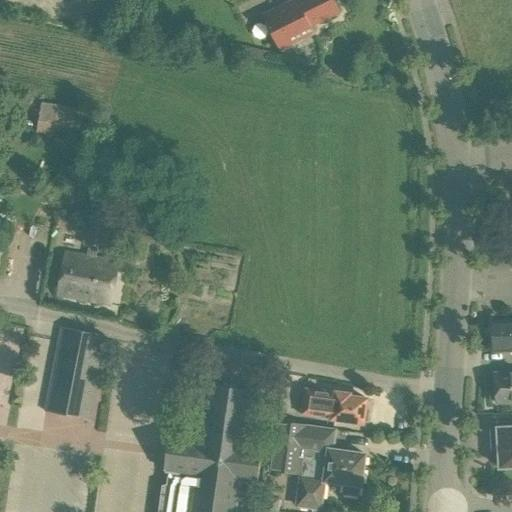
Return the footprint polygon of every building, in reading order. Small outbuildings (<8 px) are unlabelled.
[(291,0),(262,15),(281,52),(282,52),(281,50),(314,34),(311,27),(339,13),(332,0),(291,0)] [(350,54),(345,78),(363,81),(367,57),(350,54)] [(11,98),(7,124),(79,135),(83,109),(11,98)] [(134,198),(131,218),(159,223),(162,203),(134,198)] [(65,253),(57,295),(111,305),(119,262),(96,258),(99,239),(63,232),(60,248),(88,253),(87,257),(65,253)] [(0,235),(0,276),(2,276),(9,237),(0,235)] [(199,264),(198,279),(180,278),(179,299),(214,301),(216,264),(199,264)] [(511,319),(493,320),(494,353),(511,351),(511,319)] [(61,327),(45,411),(88,420),(105,335),(61,327)] [(20,367),(19,387),(27,388),(29,368),(20,367)] [(511,372),(494,373),(496,403),(511,402),(511,372)] [(162,486),(158,511),(235,511),(236,506),(238,506),(238,504),(236,504),(238,490),(240,490),(240,488),(238,488),(239,481),(257,484),(262,448),(244,445),(245,438),(247,439),(247,437),(245,437),(247,424),(249,424),(250,422),(247,422),(249,409),(251,409),(251,407),(249,407),(251,391),(210,385),(208,401),(205,401),(205,403),(207,403),(206,416),(203,416),(203,417),(205,418),(204,431),(201,431),(201,432),(203,433),(202,440),(189,438),(189,436),(188,435),(188,438),(169,435),(166,455),(164,471),(169,471),(167,486),(162,486)] [(304,389),(301,414),(331,419),(363,423),(363,420),(366,421),(367,410),(365,409),(366,399),(349,396),(349,394),(335,392),(334,393),(332,392),(332,391),(319,389),(318,390),(304,389)] [(271,405),(269,420),(275,421),(281,422),(283,406),(271,405)] [(275,421),(269,469),(301,473),(297,505),(321,508),(324,481),(345,483),(343,493),(358,495),(359,485),(361,485),(365,453),(332,449),(335,429),(281,422),(275,421)] [(511,426),(491,428),(493,451),(499,451),(500,467),(511,466),(511,426)]
